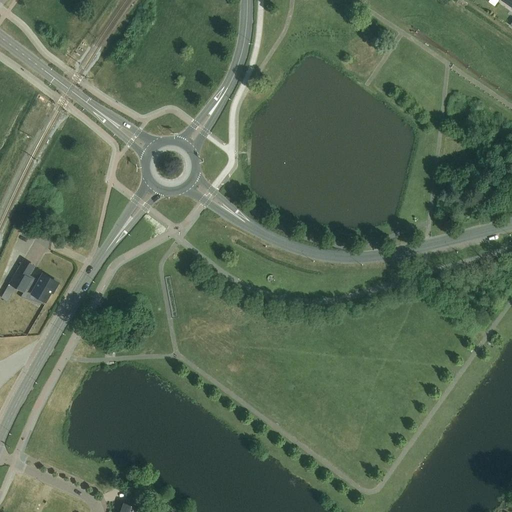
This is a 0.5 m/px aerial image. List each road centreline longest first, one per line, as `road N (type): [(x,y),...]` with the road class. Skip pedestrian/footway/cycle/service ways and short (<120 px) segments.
road 1 (tertiary): [(234,215),(284,244),(332,257),(379,256),(511,224)]
road 2 (tertiary): [(92,271),(0,440)]
